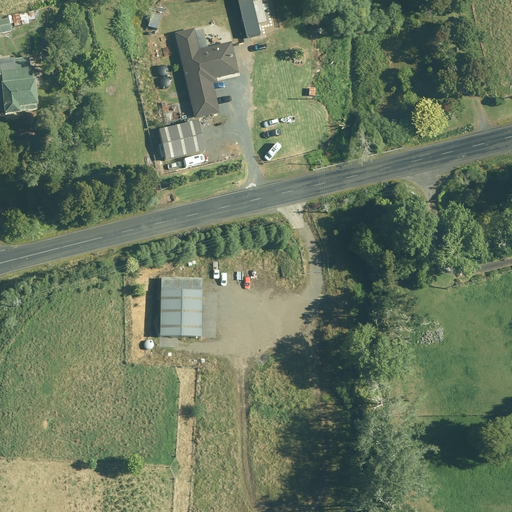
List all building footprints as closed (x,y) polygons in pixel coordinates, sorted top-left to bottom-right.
[(162,19),(153,16),(149,29),(159,31),(162,19)] [(0,36),(10,35),(8,21),(0,22),(0,36)] [(208,51),(204,36),(197,38),(196,33),(176,37),(196,120),(221,114),(213,81),(239,75),(232,45),(208,51)] [(6,61),(6,59),(0,59),(0,109),(1,116),(42,111),(39,86),(37,87),(33,57),(6,61)] [(199,134),(197,124),(159,133),(166,162),(204,153),(199,134)] [(253,262),(253,252),(232,253),(233,264),(253,262)] [(203,339),(205,281),(162,279),(160,338),(203,339)] [(186,347),(170,346),(170,356),(186,356),(186,347)] [(223,383),(224,374),(203,374),(203,382),(223,383)]
